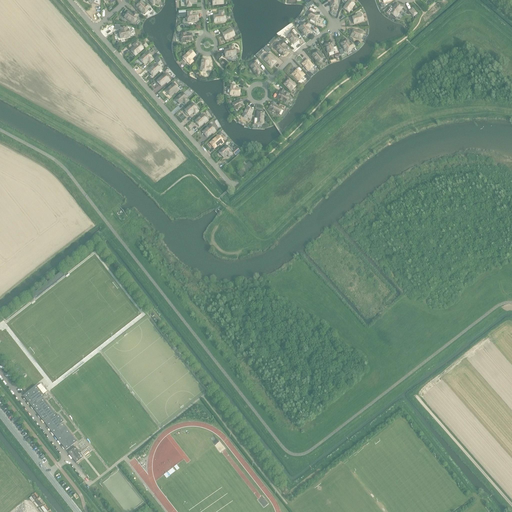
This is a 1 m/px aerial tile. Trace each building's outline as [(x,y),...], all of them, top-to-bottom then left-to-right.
[(349,1),(343,8),(348,12),(354,5),(353,4),(354,3),(351,1),(350,2),(349,1)] [(144,13),(145,14),(148,11),(147,11),(148,10),(148,9),(150,7),(147,4),(145,6),(141,2),(136,6),(143,14),(144,13)] [(398,13),(402,8),(397,4),(393,10),(390,8),(386,13),(389,15),(391,14),(395,17),(396,16),(397,17),(399,14),(398,13)] [(308,17),(308,18),(311,19),(310,21),(315,23),(316,22),(319,16),(314,14),(316,11),(310,8),(308,11),(310,12),(308,17)] [(219,10),(219,12),(219,16),(214,16),(214,23),(225,22),(224,20),(226,20),(225,16),(224,16),(224,15),(223,10),(219,10)] [(189,22),(189,23),(193,22),(193,21),(198,21),(197,14),(192,15),(192,11),(187,12),(187,15),(188,22),(189,22)] [(134,22),(135,23),(137,20),(136,19),(137,18),(136,18),(138,15),(134,13),(133,15),(128,12),(124,17),(133,23),(134,22)] [(352,18),(354,24),(363,21),(363,20),(364,20),(363,16),(362,16),(361,13),(357,14),(357,16),(352,18)] [(301,27),(300,28),(303,33),(300,35),(302,37),(305,35),(306,36),(308,35),(311,32),(308,28),(310,26),(308,22),(305,24),(304,25),(303,24),(300,26),(301,27)] [(130,35),(131,35),(130,31),(129,31),(129,30),(127,30),(126,27),(121,28),(122,32),(119,32),(119,34),(118,34),(119,38),(120,37),(120,39),(130,36),(130,35)] [(293,44),(298,40),(295,36),(298,34),(294,29),(291,31),(291,32),(291,33),(288,35),(289,36),(287,37),(293,44)] [(235,36),(232,30),(222,34),(225,40),(235,36)] [(362,35),(363,32),(359,30),(359,32),(354,30),(351,36),(360,40),(360,38),(361,39),(363,35),(362,35)] [(181,37),(180,37),(180,41),(181,41),(181,42),(183,42),(183,43),(187,43),(186,42),(192,41),(191,34),(186,35),(186,32),(181,32),(181,35),(181,37)] [(348,52),(351,51),(350,50),(352,49),(354,47),(352,43),(349,45),(347,41),(341,44),(346,52),(347,52),(348,52)] [(138,44),(136,42),(133,45),(135,47),(131,51),(135,56),(143,49),(142,48),(143,47),(140,44),(140,45),(139,44),(138,44)] [(279,45),(278,44),(276,47),(275,48),(283,56),(288,51),(283,47),(286,45),(282,42),(280,44),(279,45)] [(325,45),(328,54),(334,52),(335,54),(338,53),(336,47),(333,48),(332,43),(325,45)] [(234,49),(233,45),(229,46),(229,49),(224,51),(225,57),(231,56),(231,57),(235,56),(234,55),(236,55),(235,54),(236,53),(236,50),(235,50),(234,49)] [(188,62),(190,65),(193,62),(191,59),(195,55),(190,51),(183,58),(184,59),(183,60),(186,62),(187,63),(188,62)] [(321,56),(317,51),(312,56),(318,63),(319,62),(320,63),(323,61),(322,60),(325,58),(322,55),(321,56)] [(151,56),(152,56),(149,53),(148,53),(147,52),(146,53),(146,52),(143,55),(144,56),(139,59),(144,64),(148,61),(150,63),(153,60),(151,58),(152,57),(151,56)] [(270,54),(264,60),(271,67),(276,62),(272,58),(273,57),(270,54)] [(251,66),(250,67),(256,75),(262,72),(258,66),(261,65),(257,59),(254,61),(255,62),(254,63),(251,65),(251,66)] [(207,71),(210,72),(211,67),(208,67),(208,61),(202,60),(200,71),(202,71),(202,72),(206,73),(206,71),(207,72),(207,71)] [(307,60),(302,64),(308,71),(313,67),(307,60)] [(153,76),(161,69),(156,64),(148,71),(153,76)] [(301,73),(297,70),(292,74),(299,81),(305,75),(302,72),(301,73)] [(168,78),(169,78),(166,75),(165,75),(165,74),(157,81),(161,86),(166,82),(167,83),(170,81),(168,78)] [(293,84),(289,80),(284,84),(291,91),(297,85),(294,82),(293,84)] [(174,84),(166,91),(170,96),(174,93),(175,94),(180,91),(178,89),(174,84)] [(230,95),(239,96),(240,89),(235,89),(235,86),(231,85),(231,88),(230,88),(230,90),(229,90),(229,94),(230,94),(230,95)] [(280,92),(277,98),(285,103),(286,101),(287,102),(289,99),(288,98),(288,97),(290,94),(286,92),(284,91),(283,89),(281,93),(280,92)] [(187,98),(182,93),(175,99),(179,104),(183,101),(185,104),(189,101),(187,98)] [(243,106),(240,100),(232,104),(233,106),(232,106),(233,109),(234,109),(235,110),(243,106)] [(272,103),(269,109),(279,115),(282,109),(283,110),(285,107),(279,104),(278,107),(272,103)] [(196,108),(197,107),(194,104),(193,105),(192,104),(184,111),(185,112),(185,113),(187,115),(188,115),(189,116),(193,112),(195,115),(199,111),(196,109),(197,109),(196,108)] [(244,116),(244,117),(247,119),(247,118),(250,119),(252,116),(250,115),(253,110),(247,107),(243,116),(244,116)] [(257,118),(254,118),(254,125),(258,125),(262,125),(262,124),(263,124),(264,113),(257,112),(257,118)] [(206,119),(207,118),(204,115),(204,116),(203,115),(195,122),(199,127),(204,122),(205,124),(208,121),(206,119)] [(214,129),(215,129),(212,126),(211,126),(211,125),(203,132),(207,137),(212,133),(213,134),(216,132),(214,129)] [(221,140),(222,139),(220,136),(219,137),(218,136),(210,143),(214,148),(219,144),(220,145),(224,142),(221,140)] [(230,151),(226,146),(219,152),(223,157),(227,154),(229,157),(232,154),(230,151)] [(36,408),(35,409),(66,450),(76,442),(62,423),(64,422),(59,415),(57,416),(56,416),(55,415),(55,414),(43,397),(44,396),(45,397),(37,386),(25,395),(34,407),(35,407),(36,408)] [(75,447),(68,453),(76,463),(83,458),(75,447)]
